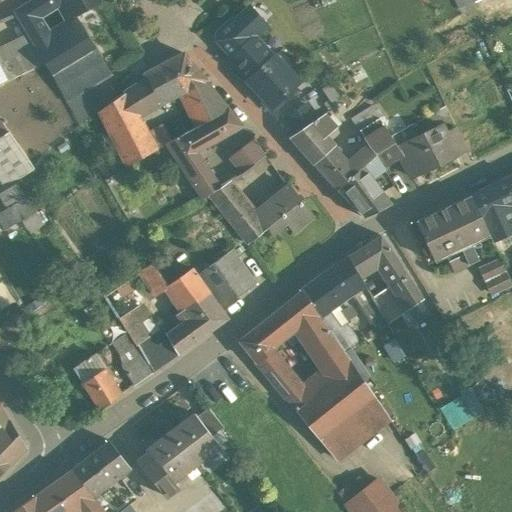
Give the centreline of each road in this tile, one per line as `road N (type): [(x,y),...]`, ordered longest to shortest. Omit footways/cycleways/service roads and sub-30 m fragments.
road 1 (residential): [(360,236),(57,461)]
road 2 (residential): [(360,236),(188,30),(146,0)]
road 3 (residential): [(511,160),(360,236)]
